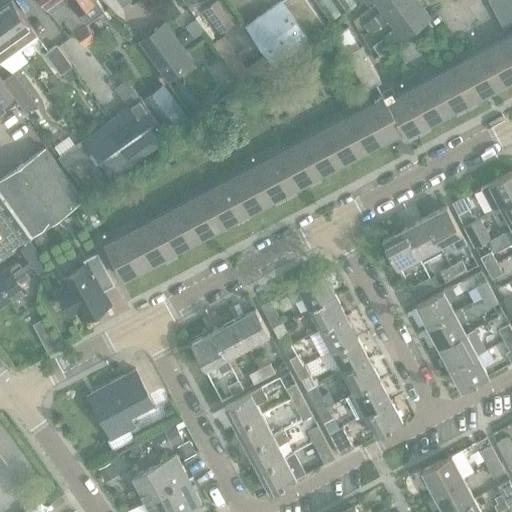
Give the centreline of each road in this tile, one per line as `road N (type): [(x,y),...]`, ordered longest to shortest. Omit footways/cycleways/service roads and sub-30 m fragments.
road 1 (residential): [(432,420),(329,221)]
road 2 (residential): [(240,511),(143,321)]
road 3 (residential): [(143,321),(329,221)]
road 4 (residential): [(329,221),(511,124)]
road 5 (residential): [(432,420),(257,511)]
road 6 (residential): [(13,391),(143,321)]
road 7 (residential): [(97,511),(13,391)]
